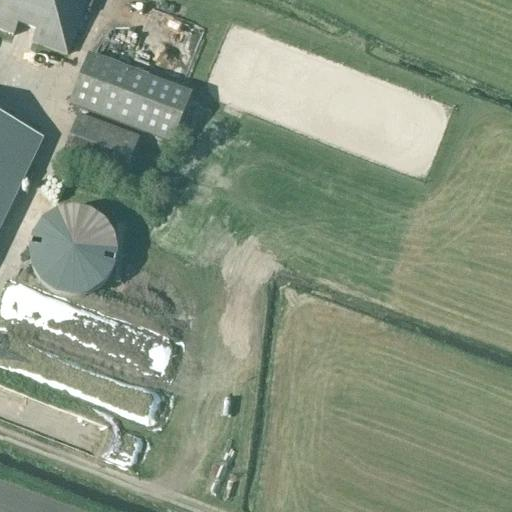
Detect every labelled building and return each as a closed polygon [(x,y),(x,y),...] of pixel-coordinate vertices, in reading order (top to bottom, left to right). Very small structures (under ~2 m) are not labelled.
[(0,0),(0,33),(14,38),(18,27),(37,35),(33,46),(67,58),(88,0),(0,0)] [(192,97),(89,58),(69,109),(172,148),(192,97)] [(139,142),(77,118),(60,164),(122,188),(139,142)] [(0,242),(46,145),(0,122),(0,242)] [(56,299),(72,302),(89,299),(105,289),(115,275),(118,258),(115,241),(105,226),(90,216),(74,213),(56,216),(42,225),(32,239),(28,257),(32,273),(40,288),(56,299)] [(0,425),(128,467),(138,435),(0,390),(0,425)]
